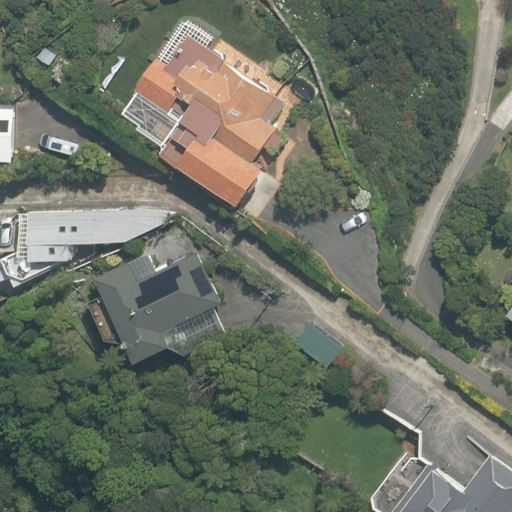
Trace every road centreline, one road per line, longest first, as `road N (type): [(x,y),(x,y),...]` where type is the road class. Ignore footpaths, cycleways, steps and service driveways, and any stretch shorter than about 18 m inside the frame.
road 1 (residential): [(511,440),(188,195),(160,189),(0,198)]
road 2 (residential): [(511,362),(426,291),(431,237),(481,141),(511,105)]
